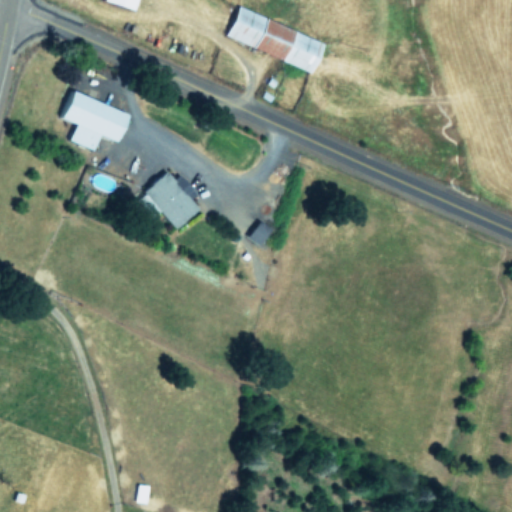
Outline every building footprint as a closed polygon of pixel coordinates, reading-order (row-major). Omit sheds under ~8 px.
[(108,0),(138,8),(140,0),(108,0)] [(227,35),(313,71),(325,41),(240,5),(227,35)] [(94,148),(100,134),(120,141),(131,111),(68,89),(58,116),(76,122),(70,140),(94,148)] [(144,190),(176,227),(199,207),(190,196),(197,191),(181,172),(175,178),(168,169),(144,190)] [(242,234),(254,243),(266,227),(254,218),(242,234)] [(142,501),(143,483),(133,483),(132,501),(142,501)]
